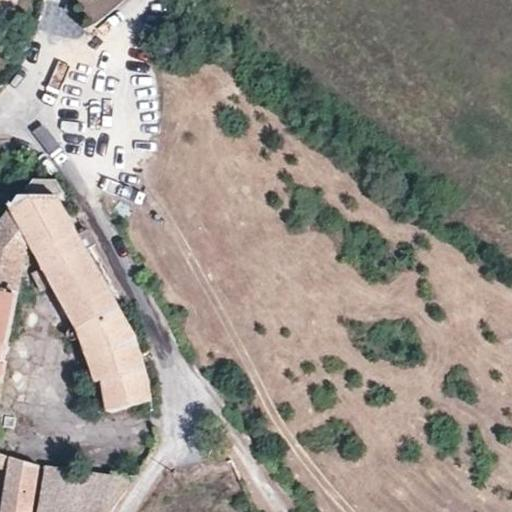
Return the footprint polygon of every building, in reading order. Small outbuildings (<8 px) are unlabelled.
[(56,194),(64,186),(43,177),(33,186),(30,195),(56,194)] [(109,411),(153,399),(139,338),(114,294),(66,208),(56,194),(30,195),(22,196),(12,209),(32,246),(36,254),(77,328),(96,381),(102,381),(109,411)] [(0,380),(4,381),(8,362),(5,361),(27,253),(32,246),(12,209),(0,224),(0,380)] [(0,468),(6,470),(9,455),(0,454),(0,453),(0,468)] [(31,511),(39,464),(9,455),(6,470),(0,511),(31,511)] [(114,511),(118,505),(135,477),(46,465),(38,511),(114,511)]
